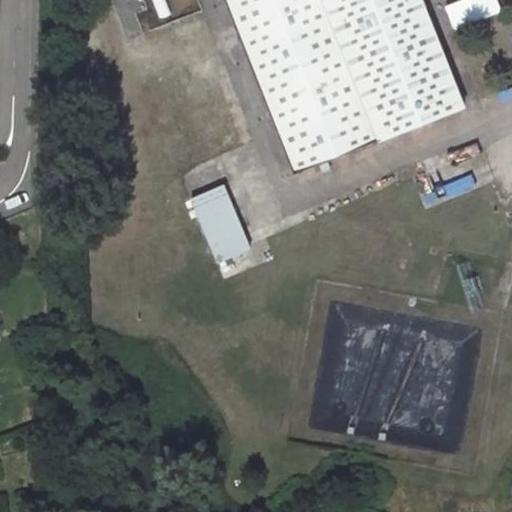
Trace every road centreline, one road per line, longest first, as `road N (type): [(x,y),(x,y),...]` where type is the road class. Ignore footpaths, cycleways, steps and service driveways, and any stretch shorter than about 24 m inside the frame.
road 1 (unknown): [(208,0),(269,179),(283,196),(341,186),(511,108)]
road 2 (residential): [(15,0),(12,137),(0,150)]
